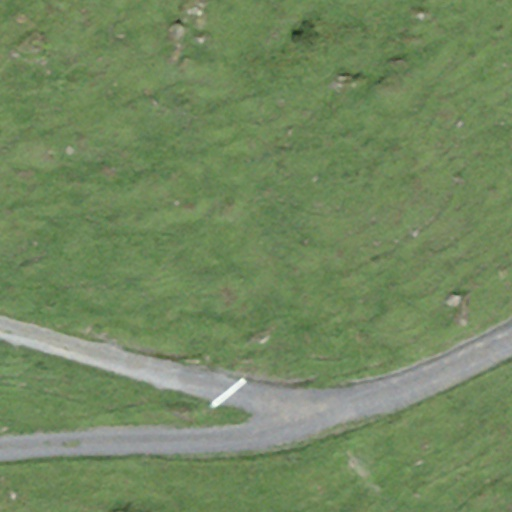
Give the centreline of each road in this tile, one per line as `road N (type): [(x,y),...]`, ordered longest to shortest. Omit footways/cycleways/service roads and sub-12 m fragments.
road 1 (track): [(511,336),(412,387),(331,403),(251,397),(0,327)]
road 2 (track): [(0,447),(258,436),(372,399)]
